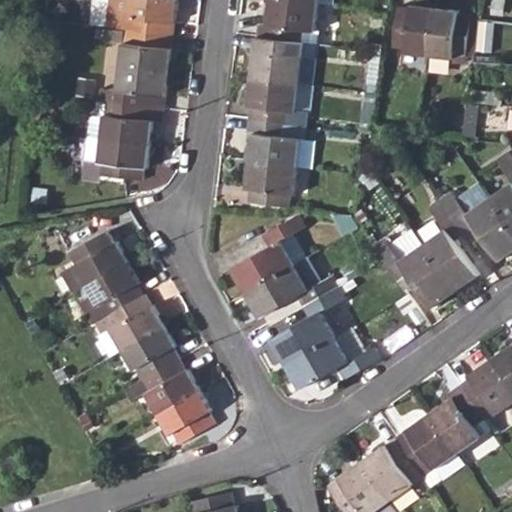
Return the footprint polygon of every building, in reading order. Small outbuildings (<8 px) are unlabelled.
[(130,27),(171,33),(172,21),(177,21),(178,0),(109,0),(106,24),(130,27)] [(261,34),(302,40),(304,28),(316,29),(319,0),(271,0),(269,23),(263,23),(261,34)] [(405,50),(429,53),(435,4),(412,0),(411,5),(399,3),(394,44),(405,47),(405,50)] [(429,53),(453,56),(454,53),(466,54),(471,13),(459,11),(460,7),(435,4),(429,53)] [(122,63),(171,70),(173,47),(170,46),(171,33),(130,27),(129,40),(125,40),(122,63)] [(300,82),(303,55),(299,54),(302,40),(261,34),(259,47),(255,47),(252,76),(300,82)] [(317,41),(302,40),(299,54),(303,55),(315,56),(317,41)] [(315,84),(319,57),(315,56),(303,55),(300,82),(315,84)] [(109,100),(162,107),(163,94),(168,94),(171,70),(122,63),(119,87),(111,86),(109,100)] [(312,112),(315,84),(300,82),(252,76),(249,104),(252,105),(251,117),(293,121),(294,110),(310,112),(312,112)] [(104,136),(151,142),(154,118),(160,120),(162,107),(109,100),(104,136)] [(309,123),(310,112),(294,110),(293,121),(309,123)] [(251,159),(300,165),(314,167),(317,139),(307,138),(291,136),(293,121),(251,117),(249,131),(255,131),(251,159)] [(293,121),(291,136),(307,138),(309,123),(293,121)] [(102,173),(143,178),(145,166),(148,166),(151,142),(104,136),(100,160),(103,160),(102,173)] [(511,181),(492,195),(511,224),(511,152),(500,158),(511,174),(511,181)] [(100,160),(85,158),(83,178),(100,180),(102,173),(103,160),(100,160)] [(248,200),(290,205),(292,193),(296,194),(298,181),(300,165),(251,159),(247,188),(250,188),(248,200)] [(476,223),(501,258),(511,250),(511,224),(492,195),(469,210),(454,189),(442,196),(466,231),(476,223)] [(423,242),(456,290),(480,273),(455,238),(466,231),(442,196),(431,204),(446,226),(423,242)] [(233,266),(247,290),(297,262),(284,239),(298,231),(307,226),(300,213),(263,234),(269,245),(253,254),(232,265),(233,266)] [(86,283),(129,259),(117,238),(114,240),(108,230),(72,250),(79,260),(77,260),(74,262),(86,283)] [(311,254),(298,231),(284,239),(297,262),(311,254)] [(408,270),(433,305),(456,290),(423,242),(401,257),(385,236),(375,243),(378,248),(385,259),(398,277),(408,270)] [(378,248),(334,273),(340,284),(385,259),(378,248)] [(325,278),(311,254),(297,262),(311,286),(325,278)] [(86,283),(92,292),(95,298),(98,304),(102,302),(109,314),(145,294),(139,283),(142,281),(129,259),(86,283)] [(61,269),(73,290),(86,283),(74,262),(61,269)] [(247,290),(261,315),(282,303),(298,294),(304,305),(340,284),(334,273),(325,278),(311,286),(297,262),(247,290)] [(273,338),(287,361),(337,333),(324,310),(348,297),(340,284),(304,305),(310,316),(276,336),(273,338)] [(96,321),(109,314),(102,302),(98,304),(95,298),(92,292),(78,300),(93,323),(96,321)] [(112,326),(124,347),(166,323),(153,302),(151,304),(145,294),(109,314),(115,324),(112,326)] [(416,304),(409,294),(399,299),(406,311),(416,304)] [(124,347),(112,326),(115,324),(109,314),(96,321),(102,332),(100,333),(112,353),(124,347)] [(139,367),(145,377),(180,357),(174,345),(178,344),(166,323),(124,347),(134,364),(137,368),(139,367)] [(290,367),(301,387),(337,368),(339,366),(345,377),(382,357),(376,347),(367,351),(353,325),(337,333),(287,361),(290,367)] [(511,342),(493,356),(511,383),(511,342)] [(461,383),(484,417),(495,409),(498,413),(511,403),(511,383),(493,356),(468,373),(470,377),(461,383)] [(148,391),(159,411),(202,387),(190,366),(187,369),(180,357),(145,377),(151,388),(148,391)] [(430,412),(458,451),(480,435),(473,424),(484,417),(461,383),(450,392),(452,396),(430,412)] [(174,430),(180,442),(217,421),(210,410),(214,408),(202,387),(159,411),(172,431),(174,430)] [(398,438),(422,472),(433,466),(435,468),(458,451),(430,412),(407,428),(408,431),(398,438)] [(480,435),(492,427),(484,417),(473,424),(480,435)] [(363,459),(391,499),(414,483),(411,480),(422,472),(398,438),(387,445),(385,443),(363,459)] [(2,456),(9,476),(29,470),(23,450),(2,456)] [(331,486),(349,511),(366,511),(372,511),(391,499),(363,459),(340,476),(341,479),(331,486)] [(241,511),(239,503),(235,504),(232,492),(192,500),(194,511),(241,511)]
